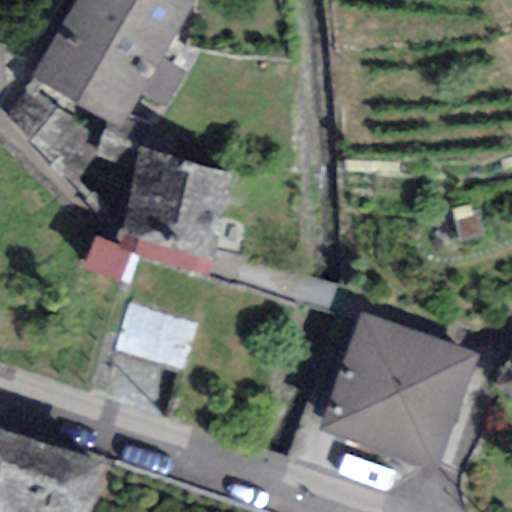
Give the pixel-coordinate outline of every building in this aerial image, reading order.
[(75,0),(71,9),(161,59),(194,0),(193,0),(75,0)] [(161,59),(71,9),(32,78),(119,128),(139,94),(163,107),(183,72),(161,59)] [(68,116),(26,91),(7,119),(78,179),(93,157),(95,137),(68,116)] [(140,151),(123,227),(212,246),(228,170),(140,151)] [(131,252),(95,238),(83,269),(119,283),(131,252)] [(196,327),(126,306),(113,348),(183,370),(196,327)] [(476,353),(360,313),(320,431),(436,471),(476,353)] [(511,353),(493,387),(511,396),(511,353)] [(90,511),(107,466),(0,428),(0,511),(90,511)]
